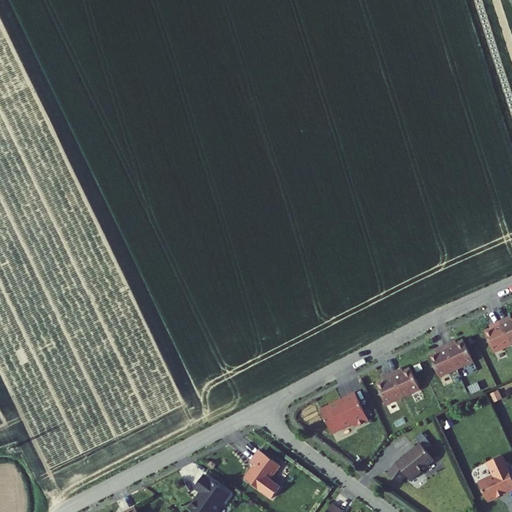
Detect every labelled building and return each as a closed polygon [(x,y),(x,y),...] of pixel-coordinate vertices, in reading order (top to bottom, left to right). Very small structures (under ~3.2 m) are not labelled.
[(505,318),(497,321),(508,344),(511,342),(511,316),(506,320),(505,318)] [(508,344),(497,321),(490,324),(491,327),(481,331),(491,352),(508,344)] [(450,342),(442,346),(453,369),(470,361),(461,340),(451,344),(450,342)] [(453,369),(442,346),(435,349),(436,351),(426,356),(436,377),(453,369)] [(396,370),(389,373),(400,396),(417,388),(407,367),(397,372),(396,370)] [(400,396),(389,373),(382,377),(383,379),(373,383),(383,404),(400,396)] [(365,420),(352,392),(341,397),(342,398),(318,409),(329,432),(349,423),(351,427),(365,420)] [(431,459),(418,444),(405,454),(404,454),(393,462),(408,480),(419,472),(417,470),(431,459)] [(277,465),(256,449),(247,461),(251,464),(241,478),(258,490),(277,465)] [(492,473),(493,474),(477,482),(485,500),(488,501),(497,496),(496,494),(502,491),(503,493),(511,488),(511,484),(505,469),(500,471),(499,469),(492,473)] [(212,511),(227,493),(201,474),(191,487),(198,492),(194,497),(193,496),(185,508),(191,511),(212,511)] [(340,511),(341,511),(329,502),(322,511),(340,511)]
